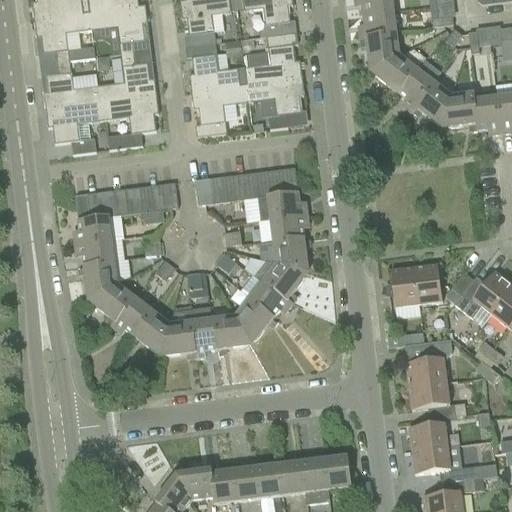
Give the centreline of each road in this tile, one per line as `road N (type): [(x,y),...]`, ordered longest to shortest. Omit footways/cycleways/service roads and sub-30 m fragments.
road 1 (residential): [(54,430),(367,392)]
road 2 (tertiary): [(54,430),(23,169)]
road 3 (residential): [(367,392),(333,144)]
road 4 (tertiary): [(23,169),(1,0)]
road 5 (residential): [(23,169),(178,154)]
road 6 (residential): [(178,154),(333,144)]
road 7 (residential): [(178,154),(161,0)]
road 8 (residential): [(333,144),(316,0)]
road 9 (residential): [(383,511),(367,392)]
